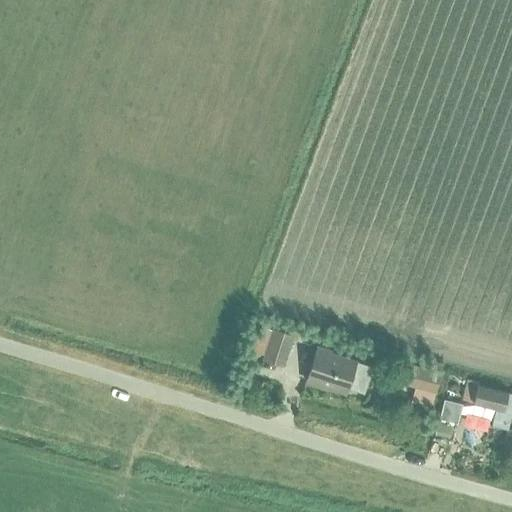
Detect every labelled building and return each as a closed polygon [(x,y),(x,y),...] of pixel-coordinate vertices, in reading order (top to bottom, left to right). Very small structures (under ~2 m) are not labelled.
[(275,331),(265,359),(287,366),(296,337),(275,331)] [(320,347),(309,380),(322,384),(323,382),(347,390),(349,384),(366,390),(374,367),(356,362),(330,353),(330,351),(320,347)] [(442,370),(411,361),(405,381),(436,390),(442,370)] [(461,389),(464,378),(448,374),(446,384),(461,389)] [(468,378),(463,398),(494,406),(489,426),(507,431),(511,411),(511,387),(508,387),(507,391),(476,382),(477,380),(468,378)] [(252,379),(248,392),(259,395),(264,382),(252,379)] [(444,398),(439,417),(457,421),(461,403),(444,398)] [(437,423),(435,435),(449,438),(451,425),(437,423)]
